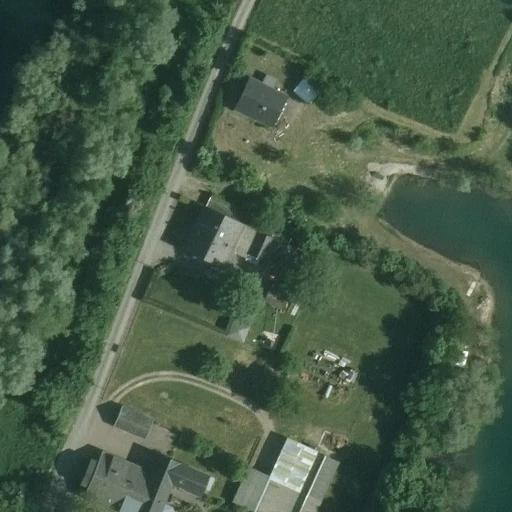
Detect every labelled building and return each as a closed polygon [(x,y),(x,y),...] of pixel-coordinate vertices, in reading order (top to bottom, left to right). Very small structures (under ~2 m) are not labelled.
[(251,78),(235,109),(273,127),(288,96),(251,78)] [(248,226),(206,205),(185,248),(227,268),(248,226)] [(264,259),(274,238),(260,232),(250,252),(264,259)] [(158,418),(125,406),(118,425),(151,438),(158,418)] [(273,478),(248,468),(234,504),(254,511),(318,511),(339,461),(288,441),(273,478)] [(152,472),(104,452),(86,497),(122,511),(158,511),(162,503),(171,480),(152,472)] [(207,476),(159,456),(152,472),(171,480),(178,483),(178,484),(200,493),(207,476)] [(173,511),(172,507),(162,503),(158,511),(173,511)]
